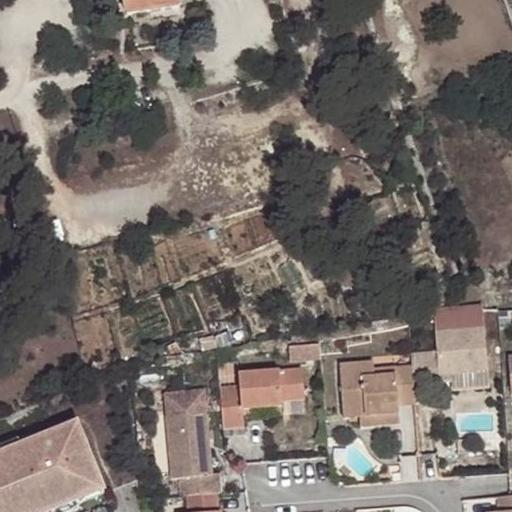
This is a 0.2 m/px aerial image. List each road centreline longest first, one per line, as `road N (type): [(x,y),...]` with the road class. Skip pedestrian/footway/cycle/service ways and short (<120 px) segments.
road 1 (unknown): [(0,107),(75,187),(147,182),(178,156),(184,135),(187,103),(172,61)]
road 2 (residential): [(432,511),(413,495),(264,505)]
